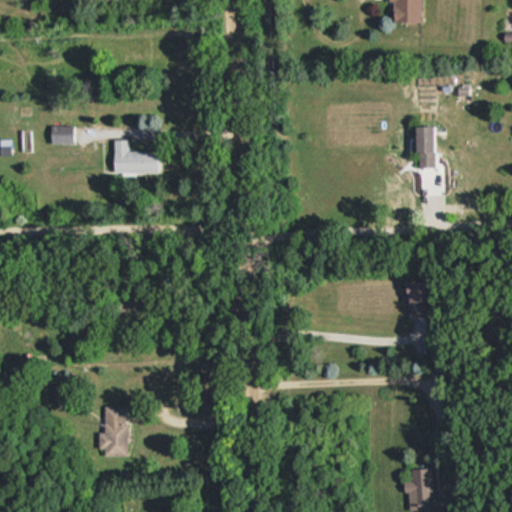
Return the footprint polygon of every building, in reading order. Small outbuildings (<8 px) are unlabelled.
[(418,0),(388,0),(388,21),(419,21),(418,0)] [(440,165),(439,122),(421,123),(422,165),(440,165)] [(75,123),(53,123),(53,142),(75,142),(75,123)] [(116,171),(160,171),(160,149),(130,149),(130,138),(116,138),(116,171)] [(428,314),(428,299),(436,299),(436,278),(412,278),(412,314),(428,314)] [(56,402),(75,402),(75,383),(56,383),(56,402)] [(130,455),(130,405),(108,405),(108,432),(104,432),(104,455),(130,455)] [(453,436),(437,436),(437,454),(453,454),(453,436)] [(413,510),(436,510),(436,468),(413,468),(413,510)]
